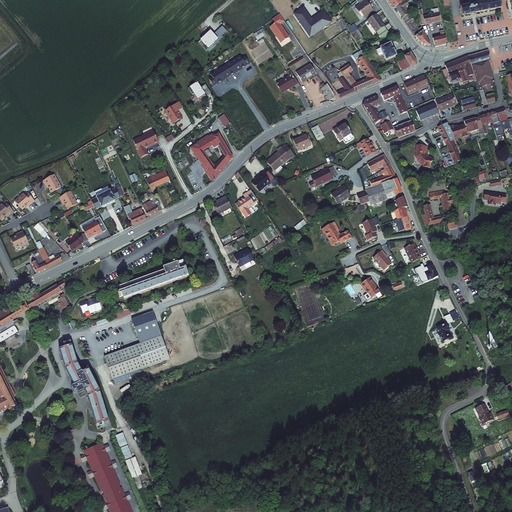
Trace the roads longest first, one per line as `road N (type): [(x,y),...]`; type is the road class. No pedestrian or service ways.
road 1 (unclassified): [(192,201),(17,289)]
road 2 (unclassified): [(354,98),(265,136),(192,201)]
road 3 (residential): [(422,234),(487,363)]
road 4 (residential): [(385,148),(499,104)]
